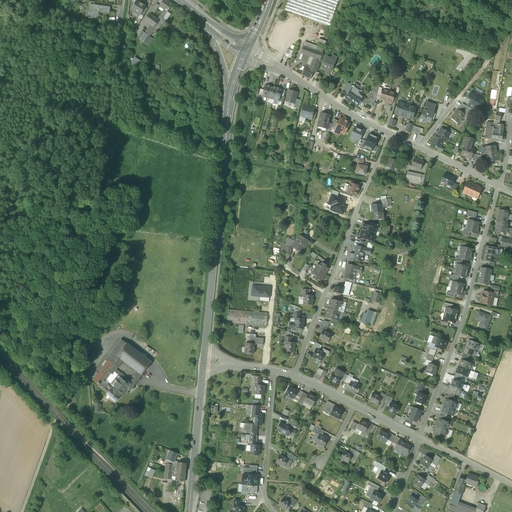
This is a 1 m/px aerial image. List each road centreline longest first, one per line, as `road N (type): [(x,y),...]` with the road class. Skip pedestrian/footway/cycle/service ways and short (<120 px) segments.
road 1 (unclassified): [(22,511),(69,400),(123,0)]
road 2 (secondary): [(230,96),(203,362)]
road 3 (residential): [(293,375),(390,134)]
road 4 (secondary): [(203,362),(188,511)]
road 5 (residential): [(272,511),(264,494),(272,370)]
road 6 (residential): [(465,305),(419,437)]
road 7 (unclassified): [(390,134),(285,72)]
